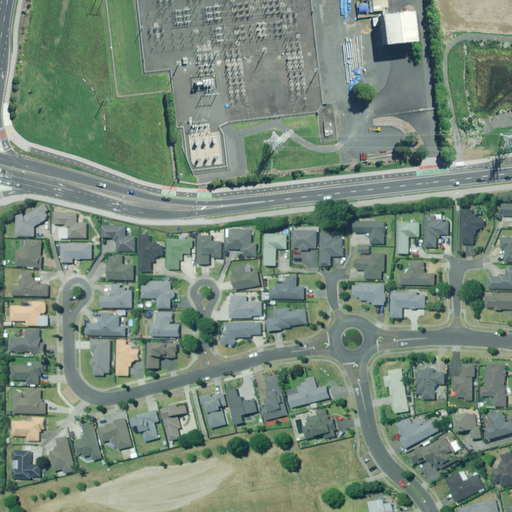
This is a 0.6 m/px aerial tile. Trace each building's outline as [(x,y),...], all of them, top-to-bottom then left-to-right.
[(370,0),(372,12),(388,11),(386,0),(370,0)] [(414,14),(379,17),(382,47),(417,44),(414,14)] [(49,221),(51,210),(47,204),(32,214),(31,212),(26,215),(25,213),(19,216),(18,237),(37,237),(37,227),(49,221)] [(476,214),(476,211),(464,210),(464,245),(475,245),(475,235),(478,235),(478,230),(485,230),(485,219),(478,219),(478,214),(476,214)] [(62,228),(61,239),(71,240),(71,238),(88,239),(89,223),(79,223),(80,213),(56,212),(55,225),(67,225),(67,229),(62,228)] [(452,220),(436,220),(436,216),(428,215),(427,247),(436,247),(439,248),(439,239),(441,239),(441,235),(451,236),(452,228),(452,220)] [(389,233),(389,222),(356,222),(356,234),(372,234),(372,244),(387,245),(387,233),(389,233)] [(421,238),(421,223),(400,223),(399,254),(411,254),(411,238),(421,238)] [(139,237),(132,237),(132,230),(128,230),(129,227),(104,226),(104,238),(115,238),(115,241),(119,241),(119,252),(138,253),(139,237)] [(228,238),(228,251),(242,252),(247,252),(246,257),(258,257),(259,244),(254,243),(254,231),(228,230),(228,238)] [(319,232),(295,230),(294,249),(301,249),(301,251),(310,251),(310,249),(318,249),(319,232)] [(346,233),(322,233),(322,264),(333,264),(333,257),(346,257),(346,233)] [(289,235),(267,234),(266,266),(278,266),(278,250),(289,250),(289,235)] [(157,262),(157,258),(160,258),(160,256),(165,256),(165,247),(159,246),(159,242),(152,242),(152,235),(143,235),(142,272),(154,272),(154,262),(157,262)] [(214,242),(214,236),(200,236),(200,265),(211,265),(212,259),(215,259),(224,259),(224,242),(214,242)] [(511,237),(503,238),(503,250),(507,250),(506,262),(511,262),(511,237)] [(195,248),(195,240),(170,240),(169,270),(182,270),(182,260),(184,260),(184,254),(192,254),(193,247),(195,248)] [(17,266),(29,267),(29,270),(36,270),(36,268),(43,268),(44,242),(23,241),(22,251),(18,251),(17,266)] [(75,259),(77,259),(77,261),(82,261),(82,259),(94,260),(95,245),(64,244),(63,263),(75,263),(75,259)] [(374,259),(358,258),(355,262),(355,267),(358,270),(366,270),(366,280),(383,280),(384,272),(386,272),(387,254),(374,253),(374,259)] [(118,255),(118,257),(111,257),(110,280),(137,281),(137,265),(126,265),(126,255),(118,255)] [(426,271),(428,271),(428,268),(426,268),(426,263),(413,262),(413,269),(407,275),(403,275),(403,285),(437,286),(437,274),(426,274),(426,271)] [(254,272),(252,266),(233,269),(237,290),(262,287),(260,271),(254,272)] [(511,267),(508,267),(508,275),(501,274),(501,277),(491,277),(490,289),(511,289),(511,267)] [(35,277),(35,273),(25,273),(24,279),(22,279),(22,286),(14,286),(14,296),(51,297),(51,285),(41,285),(41,282),(37,282),(37,277),(35,277)] [(299,277),(287,277),(287,284),(278,284),(278,290),(272,290),(272,299),(306,300),(307,287),(299,287),(299,277)] [(173,291),(173,282),(150,282),(150,287),(144,286),(144,299),(159,299),(159,309),(172,309),(172,299),(177,299),(177,291),(173,291)] [(374,305),(386,306),(387,302),(388,302),(388,294),(387,294),(387,285),(362,284),(362,286),(355,286),(355,295),(358,298),(362,298),(362,301),(369,301),(369,303),(374,304),(374,305)] [(134,291),(130,291),(130,288),(128,288),(128,286),(123,286),(123,285),(114,285),(114,296),(104,296),(104,308),(134,308),(134,291)] [(419,296),(419,293),(410,293),(410,294),(394,294),(394,318),(405,318),(405,309),(412,309),(412,310),(418,310),(418,309),(428,309),(428,296),(419,296)] [(504,311),(504,310),(511,310),(511,294),(495,294),(495,297),(488,297),(488,308),(497,308),(496,311),(504,311)] [(249,303),(249,296),(234,296),(234,305),(232,305),(232,319),(254,319),(254,316),(264,316),(264,302),(249,303)] [(49,303),(34,302),(34,307),(14,306),(13,321),(29,322),(28,326),(51,327),(52,317),(43,316),(43,313),(48,314),(49,303)] [(292,312),(292,309),(276,310),(277,319),(269,320),(270,332),(284,331),(283,330),(293,328),(292,327),(310,325),(308,310),(292,312)] [(90,329),(88,329),(88,336),(128,337),(128,327),(121,327),(121,316),(128,316),(128,311),(120,311),(120,314),(105,314),(105,318),(101,318),(101,324),(90,324),(90,329)] [(176,313),(159,313),(158,323),(153,323),(152,337),(182,338),(183,326),(172,325),(172,322),(176,322),(176,313)] [(230,323),(230,330),(224,336),(226,338),(222,342),(228,347),(230,345),(235,348),(240,342),(238,340),(239,338),(254,338),(254,335),(264,335),(264,323),(230,323)] [(12,343),(11,351),(18,352),(18,353),(25,354),(25,352),(34,353),(34,355),(47,356),(48,344),(42,344),(42,330),(29,330),(28,339),(16,338),(15,343),(12,343)] [(112,374),(113,340),(93,340),(93,352),(96,352),(96,358),(93,358),(93,367),(96,367),(95,376),(106,376),(106,373),(112,374)] [(128,346),(128,341),(119,341),(119,376),(130,376),(130,367),(133,367),(133,364),(138,360),(141,361),(141,351),(134,350),(134,346),(128,346)] [(181,350),(181,344),(150,343),(149,369),(162,369),(162,358),(177,358),(178,350),(181,350)] [(44,362),(35,362),(35,366),(14,366),(13,381),(29,381),(29,385),(41,385),(41,376),(44,376),(44,362)] [(480,365),(478,365),(465,365),(464,378),(456,377),(455,392),(458,392),(457,398),(466,398),(466,401),(474,402),(475,386),(479,386),(480,382),(478,382),(478,371),(480,371),(480,365)] [(506,387),(508,387),(508,382),(507,382),(507,376),(509,376),(509,371),(506,371),(506,365),(490,365),(488,388),(483,388),(483,397),(496,397),(496,407),(507,407),(508,395),(506,395),(506,387)] [(393,396),(396,396),(396,402),(397,414),(411,412),(404,369),(391,372),(392,377),(386,377),(388,388),(392,387),(393,396)] [(446,374),(437,373),(437,369),(429,369),(429,373),(419,373),(418,395),(423,395),(423,400),(437,401),(438,385),(446,385),(446,374)] [(319,409),(318,402),(333,398),(330,386),(320,389),(317,377),(309,379),(310,382),(304,384),(305,387),(300,388),(301,394),(290,397),(293,408),(307,405),(309,411),(319,409)] [(289,416),(280,381),(268,384),(271,398),(268,399),(270,406),(264,407),(267,421),(289,416)] [(243,398),(240,388),(229,391),(238,426),(247,423),(245,416),(259,412),(256,399),(250,400),(249,396),(243,398)] [(28,389),(28,398),(24,398),(24,394),(16,394),(15,413),(48,414),(48,403),(43,403),(43,390),(28,389)] [(228,406),(225,394),(213,398),(212,394),(202,397),(204,406),(206,406),(213,429),(228,425),(223,407),(228,406)] [(181,408),(180,404),(168,407),(168,408),(163,410),(171,442),(183,439),(180,428),(182,427),(179,417),(189,414),(187,407),(181,408)] [(304,428),(307,440),(335,433),(334,431),(339,429),(336,418),(334,419),(331,408),(318,412),(320,416),(309,419),(311,426),(304,428)] [(161,422),(158,411),(138,416),(139,419),(132,420),(135,433),(144,431),(146,442),(160,439),(156,423),(161,422)] [(511,422),(508,423),(507,421),(510,420),(508,415),(505,415),(504,411),(489,415),(493,428),(487,430),(490,440),(511,434),(511,422)] [(460,423),(455,423),(450,423),(450,429),(456,429),(456,433),(471,432),(472,441),(483,440),(482,427),(479,427),(478,414),(470,415),(470,414),(459,415),(460,423)] [(41,441),(41,432),(43,432),(43,430),(47,430),(47,418),(34,418),(34,422),(14,422),(13,437),(29,437),(29,441),(41,441)] [(134,447),(127,419),(115,423),(115,424),(100,428),(104,443),(111,441),(119,445),(120,451),(134,447)] [(427,425),(418,423),(415,424),(412,419),(407,422),(406,421),(399,425),(402,431),(400,432),(403,438),(402,438),(408,449),(442,431),(436,420),(427,425)] [(86,436),(84,436),(85,440),(83,441),(83,443),(76,444),(79,456),(84,454),(85,458),(93,456),(94,461),(104,459),(95,424),(84,427),(86,436)] [(69,437),(57,440),(59,449),(50,452),(56,471),(64,469),(66,475),(79,472),(69,437)] [(433,446),(432,444),(431,442),(424,445),(426,448),(410,455),(415,465),(429,458),(434,468),(436,467),(438,472),(459,461),(456,453),(462,450),(458,441),(450,445),(447,439),(433,446)] [(33,452),(14,451),(14,460),(14,470),(13,479),(32,480),(32,477),(42,477),(43,465),(33,465),(33,452)] [(511,453),(503,456),(505,462),(500,464),(501,468),(493,470),(497,484),(502,483),(503,488),(511,485),(511,453)] [(470,480),(466,471),(447,481),(453,493),(458,503),(487,488),(480,475),(470,480)] [(391,504),(390,500),(374,502),(375,510),(375,511),(398,511),(397,504),(391,504)] [(474,506),(460,509),(460,511),(499,511),(497,501),(488,503),(489,508),(475,510),(474,506)]
